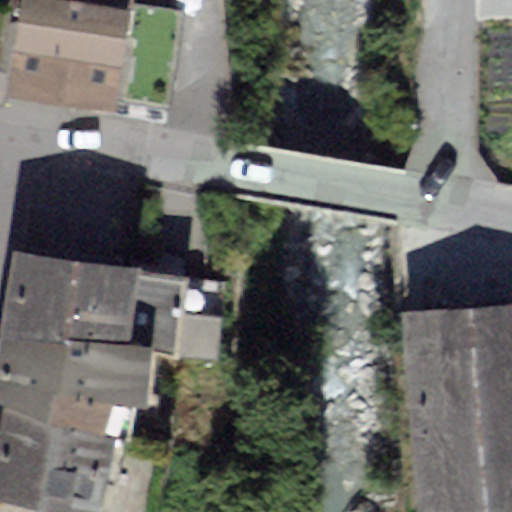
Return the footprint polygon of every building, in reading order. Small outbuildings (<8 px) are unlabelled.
[(156,98),(169,2),(155,0),(10,0),(0,75),(0,88),(98,102),(99,90),(156,98)] [(137,270),(21,248),(8,318),(124,340),(137,270)] [(219,285),(137,270),(124,340),(149,344),(206,355),(219,285)] [(429,511),(511,505),(511,303),(409,312),(424,511),(429,511)] [(149,344),(124,340),(8,318),(0,357),(0,370),(106,390),(139,396),(149,344)] [(0,370),(0,404),(13,407),(100,423),(106,390),(0,370)] [(0,489),(92,507),(107,425),(100,423),(13,407),(0,473),(0,489)]
